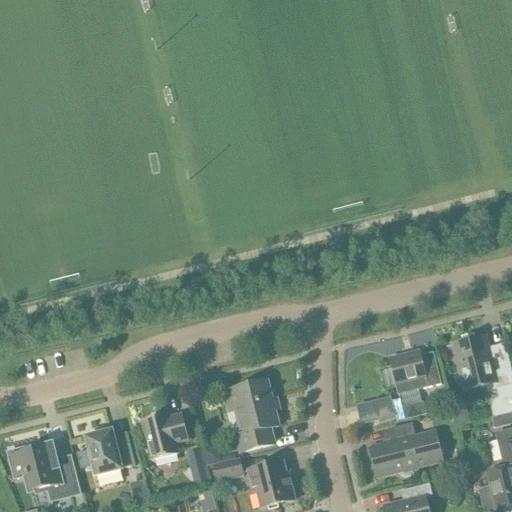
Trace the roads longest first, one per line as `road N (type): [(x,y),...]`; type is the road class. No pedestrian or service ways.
road 1 (unclassified): [(0,399),(91,381),(151,354),(312,321)]
road 2 (unclassified): [(312,321),(511,272)]
road 3 (residential): [(341,511),(312,321)]
